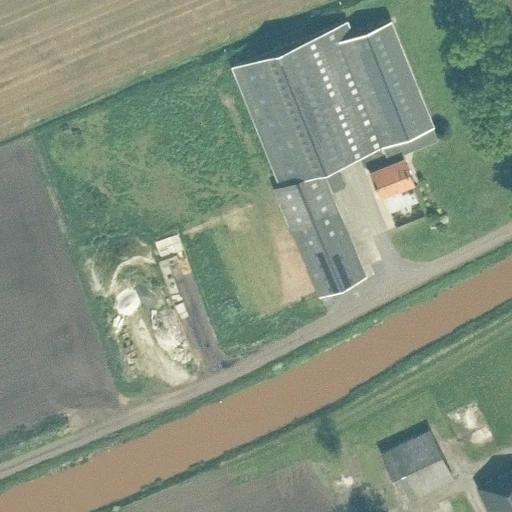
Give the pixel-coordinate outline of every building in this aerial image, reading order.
[(215,2),(203,4),(206,23),(218,21),(215,2)] [(236,64),(251,101),(283,181),(273,186),(319,295),(365,274),(318,169),(358,152),(362,163),(370,167),(380,192),(412,178),(401,150),(436,135),(389,17),(351,33),(345,19),(236,64)] [(414,234),(431,225),(426,217),(410,226),(414,234)] [(428,427),(380,449),(403,499),(451,477),(428,427)] [(511,511),(511,468),(478,485),(491,511),(511,511)]
